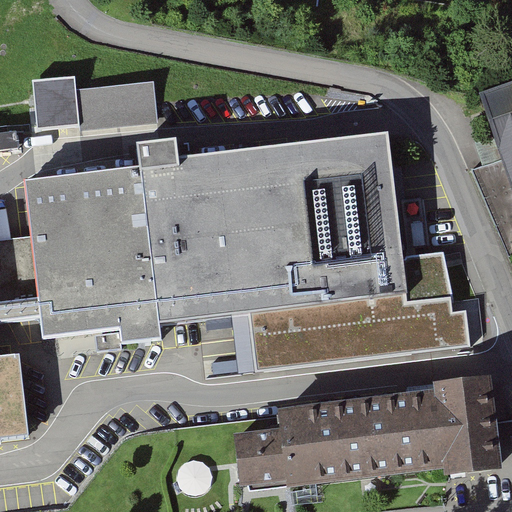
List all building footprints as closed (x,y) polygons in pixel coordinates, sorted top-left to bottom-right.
[(162,125),(159,85),(80,91),(79,81),(38,84),(41,134),(162,125)] [(511,88),(478,100),(511,196),(511,88)] [(406,143),(26,191),(45,342),(249,317),(254,373),(440,356),(441,373),(461,371),(459,358),(468,357),(456,262),(421,264),(406,143)] [(0,448),(53,442),(46,361),(15,365),(0,246),(0,448)] [(246,490),(292,484),(293,489),(457,469),(458,478),(511,471),(511,418),(508,388),(448,395),(449,403),(285,422),(286,436),(240,442),(246,490)]
